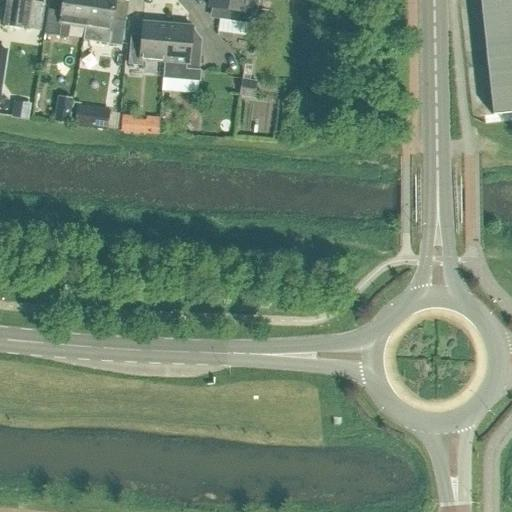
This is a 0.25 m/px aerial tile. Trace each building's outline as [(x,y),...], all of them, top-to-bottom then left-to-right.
[(4,0),(1,26),(44,33),(48,5),(33,3),(33,0),(4,0)] [(85,27),(89,0),(62,0),(61,13),(48,11),(45,36),(68,39),(70,25),(85,27)] [(85,27),(83,41),(122,47),(128,7),(115,5),(115,0),(89,0),(85,27)] [(209,0),(208,9),(221,11),(219,21),(250,25),(251,11),(256,12),(258,0),(209,0)] [(511,0),(478,0),(491,116),(511,113),(511,0)] [(259,11),(258,17),(269,19),(270,13),(259,11)] [(164,63),(167,26),(142,24),(141,36),(131,35),(128,65),(142,66),(142,61),(164,63)] [(167,26),(164,63),(163,79),(199,82),(203,42),(192,41),(193,28),(167,26)] [(256,98),(258,82),(243,80),(241,96),(256,98)] [(27,118),(30,103),(16,100),(13,115),(27,118)] [(207,119),(208,107),(194,106),(194,118),(207,119)] [(77,107),(75,124),(107,129),(110,112),(77,107)] [(55,110),(54,121),(66,123),(68,112),(55,110)] [(137,119),(135,132),(158,134),(159,117),(146,116),(145,120),(137,119)]
